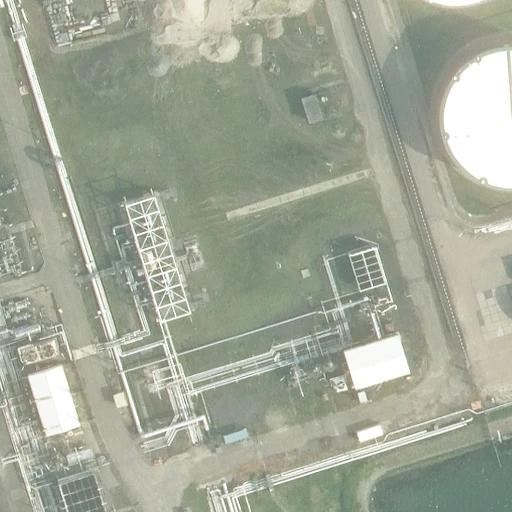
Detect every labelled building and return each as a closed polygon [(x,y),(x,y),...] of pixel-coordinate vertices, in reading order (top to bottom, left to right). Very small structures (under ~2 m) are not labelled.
[(511,38),(501,38),(490,40),(479,43),(469,48),(460,54),(452,62),(444,71),(439,81),(435,91),(432,102),(431,113),(432,124),(435,135),(439,146),(444,156),(451,164),(460,172),(469,178),(479,183),(490,186),(501,188),(511,188),(511,38)] [(321,118),(314,93),(300,98),(307,122),(321,118)] [(184,268),(181,269),(159,190),(116,202),(125,236),(135,233),(147,275),(161,272),(172,311),(195,305),(184,268)] [(373,253),(342,264),(355,300),(386,288),(373,253)] [(354,388),(408,371),(396,334),(342,350),(354,388)] [(78,423),(60,364),(26,374),(45,433),(78,423)] [(365,400),(362,390),(356,392),(359,402),(365,400)] [(121,392),(112,395),(115,407),(125,404),(121,392)] [(381,425),(356,432),(359,443),(384,435),(381,425)] [(246,428),(224,435),(227,443),(249,436),(246,428)]
